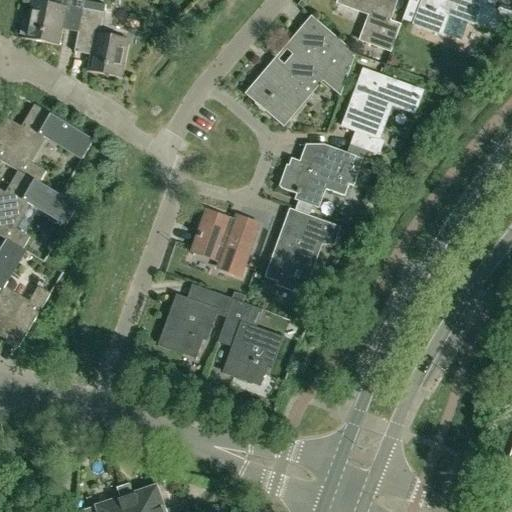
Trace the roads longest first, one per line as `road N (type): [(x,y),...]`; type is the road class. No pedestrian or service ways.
road 1 (tertiary): [(511,142),(410,295),(332,484)]
road 2 (tertiary): [(368,496),(427,359),(511,234)]
road 3 (residential): [(332,484),(87,402)]
road 4 (residential): [(87,402),(174,176)]
road 5 (residential): [(174,176),(231,198),(252,185),(268,154),(264,132),(207,80)]
road 6 (residential): [(0,72),(8,54),(162,149)]
